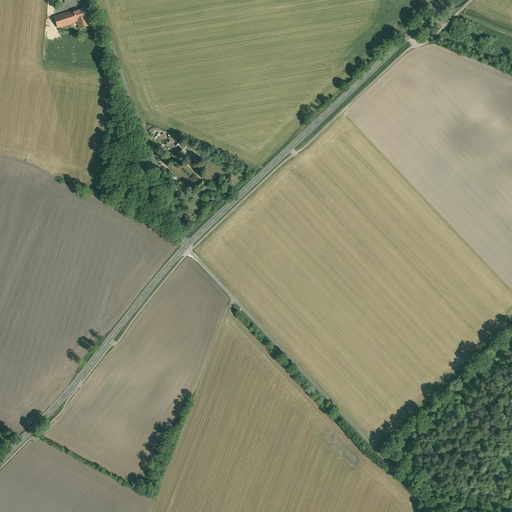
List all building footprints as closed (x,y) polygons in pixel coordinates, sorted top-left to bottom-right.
[(85,8),(55,17),(58,28),(77,22),(79,30),(87,27),(85,20),(88,19),(85,8)] [(186,153),(177,144),(176,146),(168,138),(163,143),(179,159),(186,153)] [(63,342),(51,358),(66,370),(79,354),(63,342)] [(42,368),(37,379),(57,388),(62,377),(42,368)] [(127,388),(124,387),(122,396),(142,400),(144,392),(132,389),(127,388)] [(78,390),(70,399),(83,410),(91,401),(78,390)]
